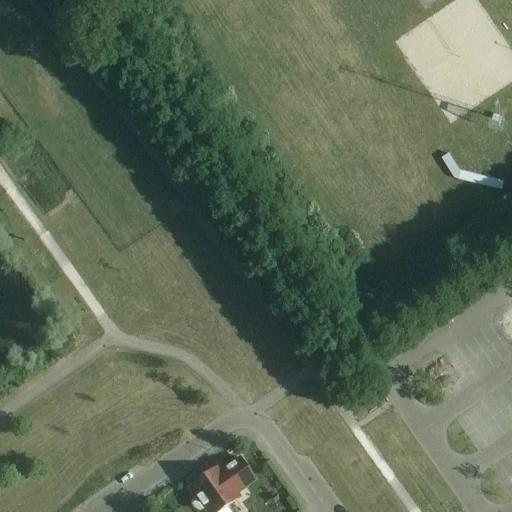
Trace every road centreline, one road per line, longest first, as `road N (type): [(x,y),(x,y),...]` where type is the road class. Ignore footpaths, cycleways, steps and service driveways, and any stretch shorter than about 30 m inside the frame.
road 1 (unclassified): [(481,511),(394,385),(403,367),(511,295)]
road 2 (residential): [(321,511),(253,412),(104,511)]
